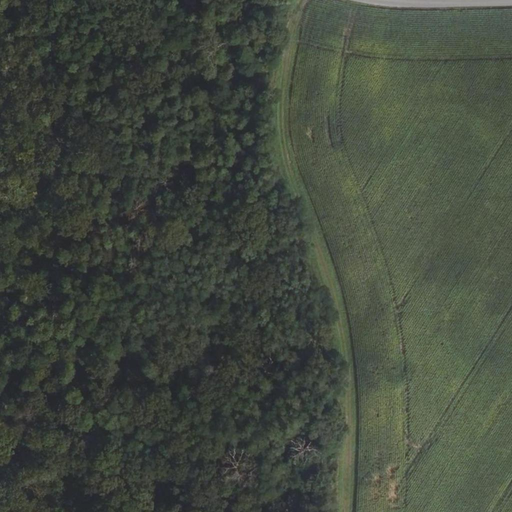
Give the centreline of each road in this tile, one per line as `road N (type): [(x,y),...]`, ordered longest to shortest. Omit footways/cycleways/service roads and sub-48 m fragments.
road 1 (track): [(86,511),(88,430),(76,370),(0,229)]
road 2 (unclassified): [(389,0),(511,1)]
